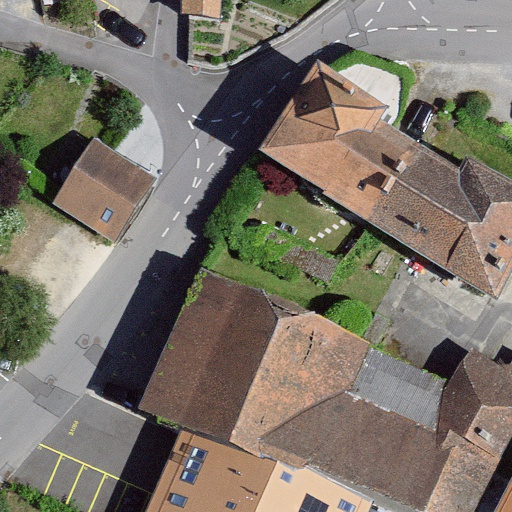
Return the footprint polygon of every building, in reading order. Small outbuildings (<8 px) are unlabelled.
[(184,0),(183,17),(221,19),(221,0),(184,0)] [(388,109),(316,69),(264,160),(497,291),(511,263),(511,180),(472,159),(458,184),(373,136),(388,109)] [(95,141),(54,203),(115,243),(156,181),(95,141)] [(142,416),(164,424),(365,504),(384,511),(434,511),(461,447),(499,462),(511,429),(511,394),(200,270),(142,416)] [(164,424),(128,511),(362,511),(365,504),(164,424)] [(511,511),(511,474),(492,511),(511,511)]
